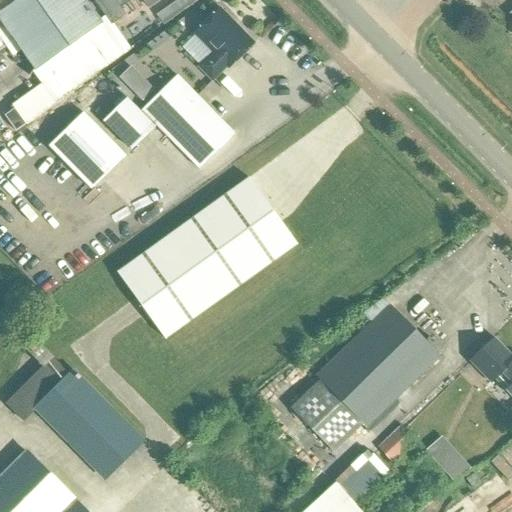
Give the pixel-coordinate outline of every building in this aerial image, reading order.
[(0,0),(0,21),(34,71),(101,25),(99,21),(83,0),(0,0)] [(133,0),(92,0),(105,17),(111,26),(113,25),(126,16),(121,9),(133,0)] [(198,68),(212,82),(227,68),(228,70),(252,45),(232,24),(233,23),(220,9),(194,35),(212,53),(198,68)] [(101,25),(34,71),(57,103),(130,50),(113,25),(111,26),(105,17),(99,21),(101,25)] [(177,77),(142,111),(199,170),(234,135),(177,77)] [(134,94),(142,103),(149,96),(141,88),(134,94)] [(155,127),(127,99),(102,123),(131,151),(155,127)] [(126,156),(84,113),(49,147),(91,190),(126,156)] [(249,179),(117,274),(165,340),(296,245),(249,179)] [(366,428),(440,357),(390,306),(316,377),(317,378),(363,425),(366,428)] [(511,355),(494,337),(470,360),(491,383),(497,377),(506,387),(504,388),(511,396),(511,355)] [(103,479),(142,441),(73,371),(69,375),(43,349),(34,358),(42,367),(5,404),(23,422),(35,410),(103,479)] [(333,453),(363,425),(317,378),(287,405),(333,453)] [(402,426),(378,448),(392,464),(416,442),(402,426)] [(439,468),(456,453),(442,437),(425,452),(439,468)] [(85,511),(27,453),(0,479),(0,511),(85,511)] [(390,474),(373,455),(336,488),(335,487),(308,511),(357,511),(352,506),(375,485),(377,486),(390,474)]
